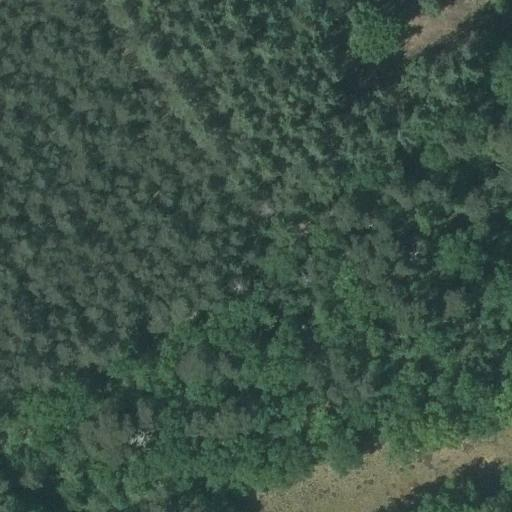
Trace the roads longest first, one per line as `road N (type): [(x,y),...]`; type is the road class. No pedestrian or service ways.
road 1 (track): [(322,457),(248,236),(86,0)]
road 2 (track): [(511,406),(85,511)]
